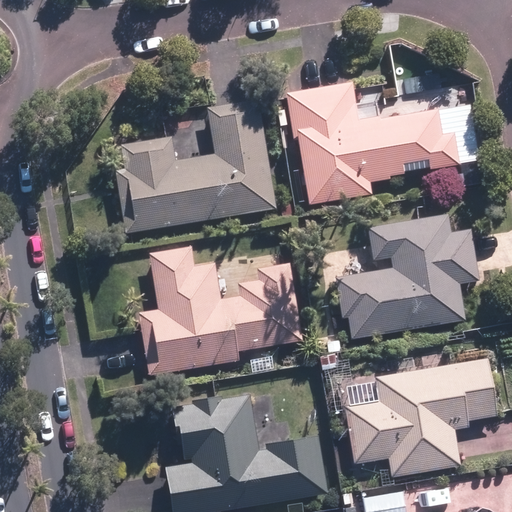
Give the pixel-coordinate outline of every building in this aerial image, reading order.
[(443,139),(437,107),(358,121),(352,84),(287,95),(306,207),(372,196),(369,180),(455,166),(451,138),(443,139)] [(116,169),(126,232),(277,208),(259,98),(205,107),(206,115),(161,123),(164,137),(120,144),(124,168),(116,169)] [(347,317),(351,339),(465,320),(459,283),(479,280),(470,228),(453,231),(449,211),(364,226),(370,260),(389,256),(390,267),(333,277),(340,318),(347,317)] [(137,312),(147,375),(240,361),(238,351),(302,341),(292,273),(238,282),(232,242),(147,255),(156,309),(137,312)] [(345,402),(346,411),(353,464),(389,460),(391,475),(458,467),(453,423),(494,418),(486,359),(374,372),(377,398),(345,402)] [(251,398),(171,408),(178,465),(164,466),(170,511),(211,511),(324,497),(316,435),(257,443),(251,398)] [(405,511),(401,491),(361,498),(363,511),(405,511)]
